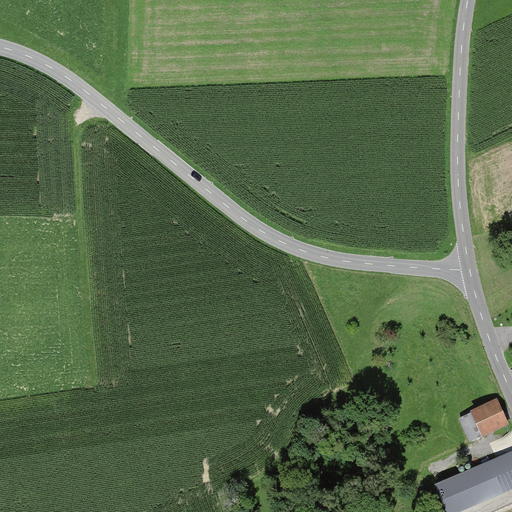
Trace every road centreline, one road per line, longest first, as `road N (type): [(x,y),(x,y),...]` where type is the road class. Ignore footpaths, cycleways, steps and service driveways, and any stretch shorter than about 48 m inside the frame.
road 1 (tertiary): [(0,46),(74,82),(230,208),(290,245),(356,262),(469,268)]
road 2 (track): [(96,100),(77,122),(97,379)]
road 3 (tertiary): [(469,268),(458,173),(468,0)]
road 4 (tertiary): [(511,393),(469,268)]
